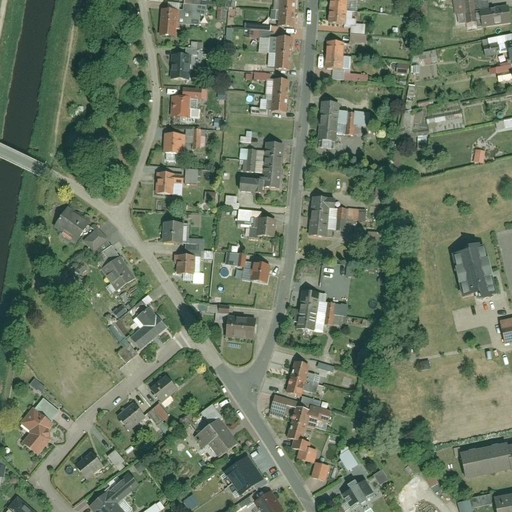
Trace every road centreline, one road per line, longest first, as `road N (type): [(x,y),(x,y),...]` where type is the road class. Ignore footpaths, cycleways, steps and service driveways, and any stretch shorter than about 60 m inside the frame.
road 1 (residential): [(242,400),(285,275),(311,0)]
road 2 (residential): [(194,325),(89,413),(41,473),(45,496),(61,511)]
road 3 (residential): [(120,215),(154,105),(137,0)]
road 4 (residential): [(0,151),(120,215)]
road 5 (residential): [(120,215),(194,325)]
road 6 (residential): [(312,511),(242,400)]
